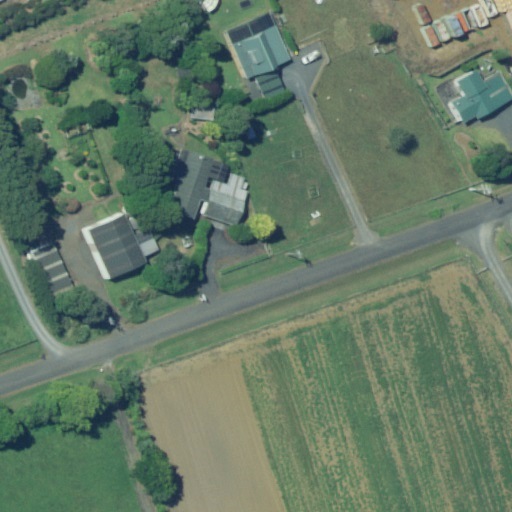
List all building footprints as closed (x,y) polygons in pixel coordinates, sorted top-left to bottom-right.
[(277,40),(271,26),(224,44),(238,78),(293,56),(285,37),(277,40)] [(497,74),(484,81),(482,83),(475,71),(472,73),(455,83),(463,97),(450,104),(460,121),(462,124),(474,117),(476,121),(490,113),(496,109),(509,102),(511,100),(511,95),(499,73),(497,74)] [(205,188),(209,178),(214,161),(189,153),(169,213),(194,221),(195,219),(200,201),(207,204),(203,217),(234,227),(235,227),(246,193),(240,191),(244,179),(232,175),(228,186),(225,185),(214,181),(211,190),(205,188)] [(275,189),(269,177),(262,180),(268,192),(275,189)] [(121,215),(84,231),(105,281),(143,264),(121,215)] [(73,293),(51,244),(30,253),(53,302),(73,293)]
